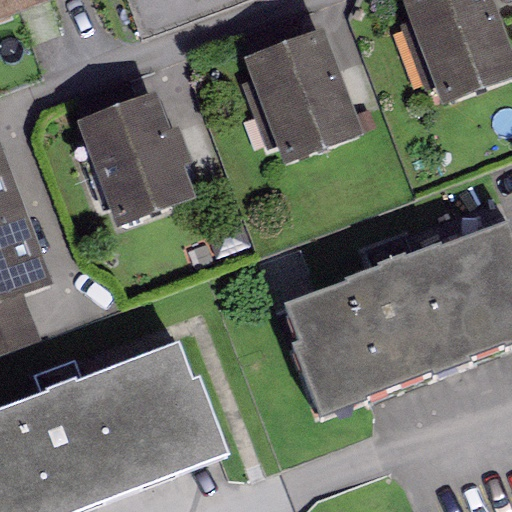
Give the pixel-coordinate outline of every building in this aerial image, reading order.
[(0,0),(0,19),(54,0),(0,0)] [(511,55),(491,0),(400,0),(440,106),(511,78),(511,55)] [(321,28),(242,58),(251,82),(239,86),(265,152),(278,147),(284,165),(362,135),(321,28)] [(154,92),(76,121),(115,229),(194,200),(181,165),(190,162),(176,126),(168,129),(154,92)] [(0,222),(24,214),(0,147),(0,222)] [(24,214),(0,222),(0,303),(22,296),(51,285),(24,214)] [(504,349),(511,346),(511,239),(506,223),(440,248),(439,245),(404,260),(403,254),(378,263),(380,267),(344,279),(346,283),(283,304),(297,343),(292,345),(320,418),(365,401),(364,397),(429,372),(431,377),(470,362),(468,357),(502,345),(504,349)] [(0,357),(39,344),(22,296),(0,303),(0,357)] [(46,392),(0,409),(0,511),(73,511),(228,456),(198,377),(192,379),(178,343),(73,382),(72,379),(45,389),(46,392)]
